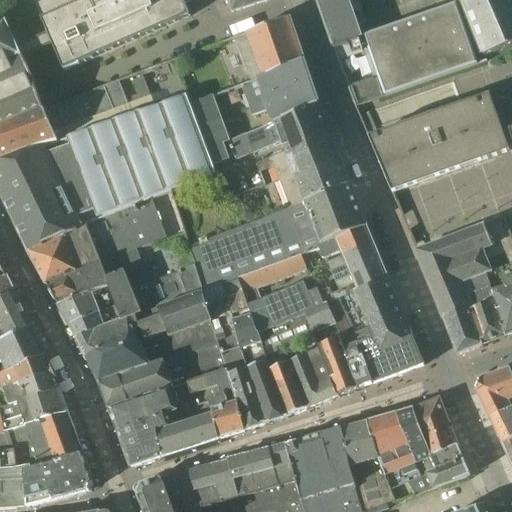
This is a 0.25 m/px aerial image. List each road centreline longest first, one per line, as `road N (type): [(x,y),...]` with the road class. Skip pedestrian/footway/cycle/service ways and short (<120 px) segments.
road 1 (residential): [(506,511),(299,2)]
road 2 (unclassified): [(42,103),(299,2)]
